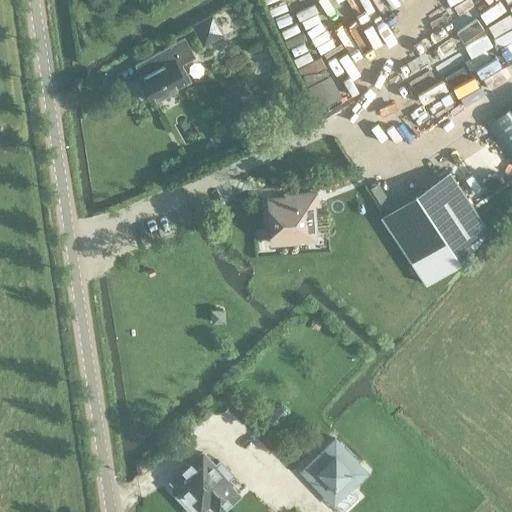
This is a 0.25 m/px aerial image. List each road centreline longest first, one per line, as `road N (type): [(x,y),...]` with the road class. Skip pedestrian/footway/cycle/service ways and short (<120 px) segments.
road 1 (tertiary): [(110,511),(34,0)]
road 2 (unknown): [(66,218),(358,79),(408,155)]
